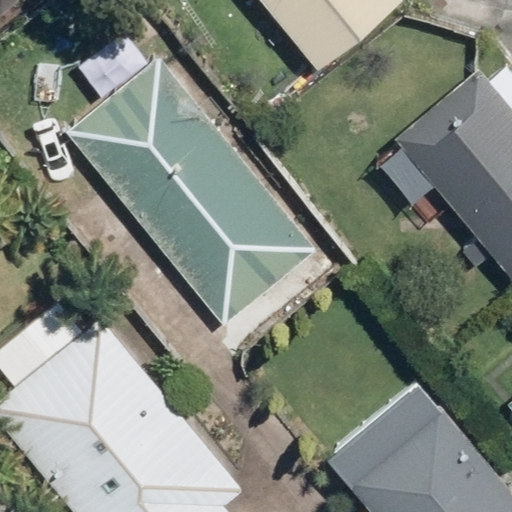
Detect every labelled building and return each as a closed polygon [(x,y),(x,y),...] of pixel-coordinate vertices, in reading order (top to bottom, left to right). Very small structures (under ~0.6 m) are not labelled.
[(269,0),(318,60),(392,0),(269,0)] [(319,243),(159,49),(65,126),(224,320),(319,243)] [(481,59),(396,128),(511,270),(511,63),(509,60),(493,73),(481,59)] [(102,307),(0,388),(0,409),(83,511),(236,511),(225,498),(244,483),(102,307)] [(511,511),(511,483),(444,401),(349,479),(376,511),(511,511)]
